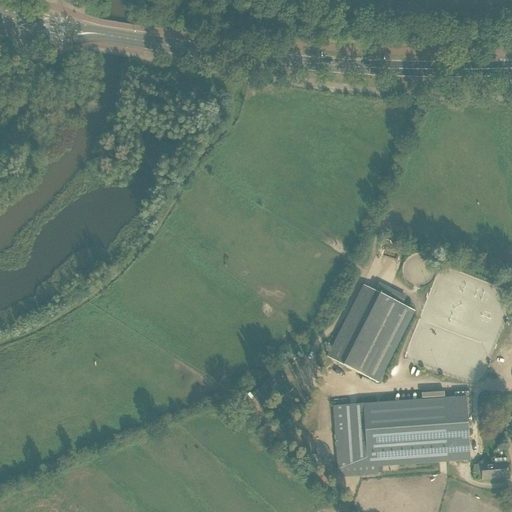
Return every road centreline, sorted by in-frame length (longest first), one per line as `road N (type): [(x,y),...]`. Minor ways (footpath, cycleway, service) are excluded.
road 1 (secondary): [(505,68),(338,66),(83,33)]
road 2 (track): [(248,73),(237,116),(165,208),(144,249),(72,311),(0,346)]
